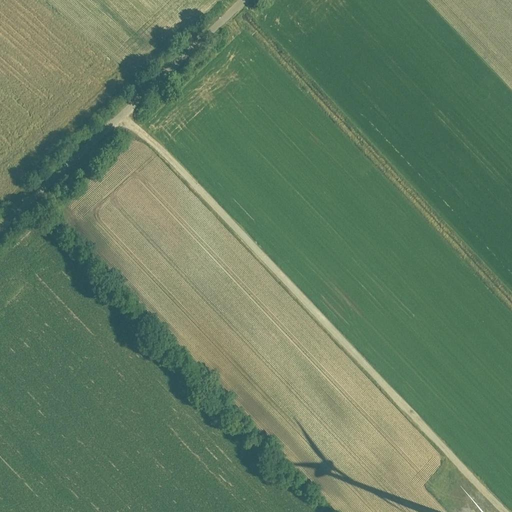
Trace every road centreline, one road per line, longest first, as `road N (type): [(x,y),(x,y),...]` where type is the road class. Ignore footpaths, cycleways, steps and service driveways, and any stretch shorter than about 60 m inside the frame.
road 1 (track): [(123,113),(504,511)]
road 2 (unclassified): [(0,228),(244,0)]
